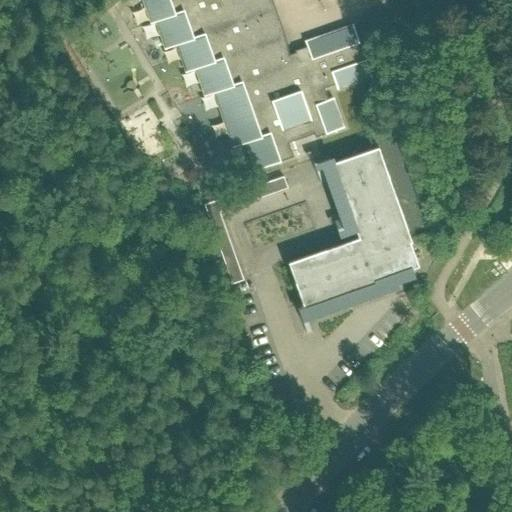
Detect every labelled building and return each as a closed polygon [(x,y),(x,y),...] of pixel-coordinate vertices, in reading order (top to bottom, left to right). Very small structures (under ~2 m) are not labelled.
[(307,47),(285,55),(281,31),(276,17),(265,21),(257,1),(259,0),(142,0),(151,23),(155,21),(165,49),(176,45),(185,72),(194,69),(204,96),(213,93),(232,147),(241,144),(251,171),(292,156),(286,139),(312,130),(315,137),(342,127),(332,99),(327,101),(323,88),(335,83),(337,89),(370,77),(351,25),(305,42),(307,47)] [(358,238),(287,262),(297,288),(304,308),(375,283),(374,281),(383,278),(418,266),(409,242),(411,241),(377,147),(331,163),(358,238)] [(280,191),(287,188),(283,176),(276,179),(280,191)] [(268,182),(272,193),(280,191),(276,179),(268,182)] [(272,193),(268,182),(261,184),(265,196),(272,193)] [(257,199),(265,196),(261,184),(253,187),(257,199)] [(257,199),(253,187),(246,190),(250,201),(257,199)] [(238,192),(242,204),(250,201),(246,190),(238,192)] [(234,207),(242,204),(238,192),(230,195),(234,207)] [(223,198),(227,209),(234,207),(230,195),(223,198)] [(204,204),(219,212),(227,209),(223,198),(204,204)] [(219,212),(204,204),(211,224),(222,220),(219,212)] [(213,231),(225,227),(222,220),(211,224),(213,231)] [(216,239),(227,235),(225,227),(213,231),(216,239)] [(219,246),(230,242),(227,235),(216,239),(219,246)] [(221,254),(233,250),(230,242),(219,246),(221,254)] [(233,250),(221,254),(224,261),(235,257),(233,250)] [(235,257),(224,261),(227,269),(238,265),(235,257)] [(238,265),(227,269),(229,276),(241,272),(238,265)] [(241,272),(229,276),(232,284),(243,280),(241,272)]
